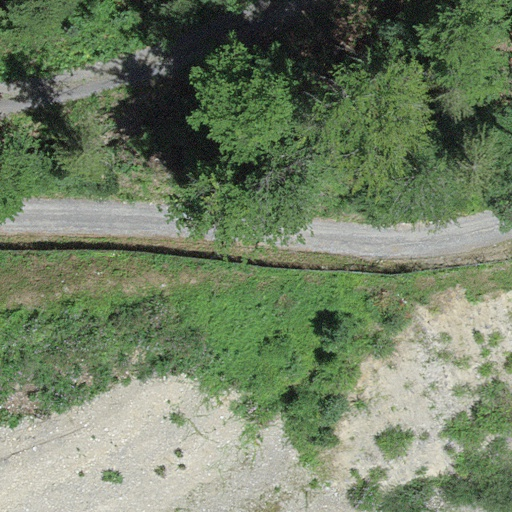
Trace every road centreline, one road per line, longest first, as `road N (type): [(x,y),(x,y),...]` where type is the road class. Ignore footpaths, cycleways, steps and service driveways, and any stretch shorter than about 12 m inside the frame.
road 1 (track): [(511,222),(419,239),(0,214)]
road 2 (track): [(287,0),(120,73),(0,95)]
